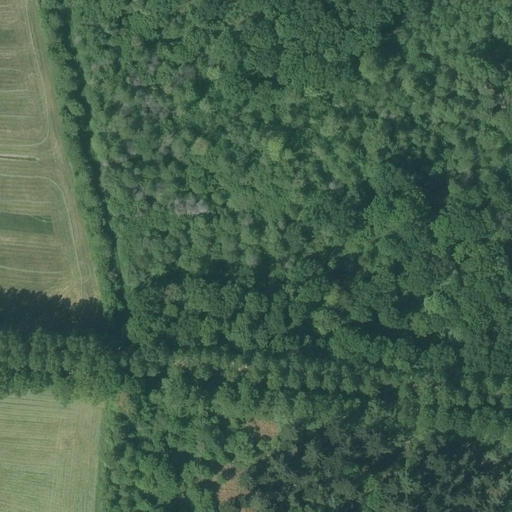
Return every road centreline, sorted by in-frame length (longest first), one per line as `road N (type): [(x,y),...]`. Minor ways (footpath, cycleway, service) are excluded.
road 1 (track): [(511,397),(0,348)]
road 2 (track): [(140,360),(64,0)]
road 3 (track): [(489,397),(484,240),(465,159),(486,92),(511,85)]
